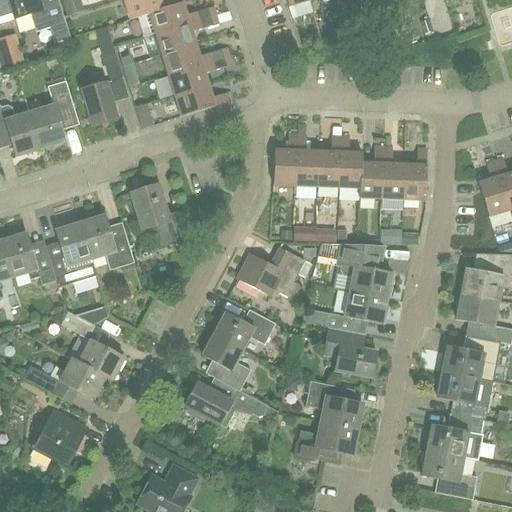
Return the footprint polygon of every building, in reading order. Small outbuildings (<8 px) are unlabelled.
[(69,39),(57,0),(0,0),(0,25),(31,16),(35,29),(54,23),(60,42),(69,39)] [(82,13),(77,0),(62,0),(68,17),(82,13)] [(159,0),(124,0),(123,0),(129,22),(150,15),(150,14),(163,10),(159,0)] [(309,3),(308,0),(285,0),(288,9),(309,3)] [(156,36),(218,17),(215,8),(186,17),(182,4),(163,10),(150,14),(150,15),(129,22),(137,19),(143,38),(155,35),(156,36)] [(192,34),(207,29),(220,25),(218,17),(156,36),(158,44),(162,56),(195,46),(192,34)] [(108,27),(95,31),(110,82),(123,78),(108,27)] [(24,64),(16,36),(0,40),(0,49),(6,70),(24,64)] [(168,77),(231,58),(228,49),(199,58),(195,46),(162,56),(168,77)] [(205,75),(219,71),(233,67),(231,58),(168,77),(174,98),(208,87),(205,75)] [(53,108),(29,115),(40,151),(64,144),(55,113),(72,108),(65,84),(47,89),(53,108)] [(91,128),(117,120),(106,85),(80,93),(91,128)] [(212,99),(208,87),(174,98),(181,119),(230,104),(227,94),(212,99)] [(147,104),(135,108),(141,130),(154,126),(147,104)] [(15,159),(40,151),(29,115),(14,119),(12,110),(7,108),(0,110),(0,108),(0,133),(7,132),(15,159)] [(295,189),(297,136),(288,136),(287,152),(274,152),(273,188),(295,189)] [(316,190),(318,154),(305,153),(306,137),(297,136),(295,189),(316,190)] [(338,190),(340,138),(331,138),(330,154),(318,154),(316,190),(338,190)] [(349,139),(340,138),(338,190),(359,191),(361,165),(362,155),(348,155),(349,139)] [(381,201),(383,150),(374,149),(373,165),(361,165),(359,191),(358,200),(381,201)] [(402,202),(404,167),(391,166),(392,150),(383,150),(381,201),(402,202)] [(417,167),(404,167),(402,202),(425,203),(427,152),(417,151),(417,167)] [(511,211),(511,173),(508,175),(503,160),(494,163),(510,212),(511,211)] [(510,212),(494,163),(485,166),(490,181),(478,185),(489,219),(510,212)] [(163,246),(188,238),(180,213),(167,217),(157,187),(132,195),(143,230),(157,226),(163,246)] [(105,217),(80,225),(96,277),(97,277),(92,261),(106,257),(110,272),(134,265),(125,237),(112,241),(105,217)] [(96,277),(80,225),(55,233),(62,256),(49,260),(56,283),(57,289),(72,284),(96,277)] [(287,227),(287,242),(330,243),(330,228),(287,227)] [(56,283),(49,260),(47,255),(34,259),(27,236),(2,243),(13,279),(29,274),(31,280),(39,278),(42,287),(56,283)] [(0,282),(13,279),(2,243),(0,243),(0,299),(3,299),(0,288),(0,282)] [(391,275),(380,273),(385,248),(340,247),(336,266),(340,266),(339,273),(342,277),(351,279),(348,293),(387,301),(391,275)] [(293,284),(304,264),(279,250),(270,267),(250,257),(237,282),(269,298),(272,292),(292,302),(299,288),(293,284)] [(511,289),(511,257),(497,257),(493,277),(466,271),(461,296),(498,303),(500,290),(511,289)] [(382,327),(387,301),(348,293),(343,319),(327,316),(327,318),(323,317),(320,328),(325,329),(328,330),(354,335),(357,322),(382,327)] [(511,331),(493,328),(498,303),(461,296),(456,321),(481,326),(478,340),(500,345),(509,347),(511,333),(511,331)] [(86,340),(93,327),(68,314),(61,327),(86,340)] [(223,315),(212,337),(242,352),(248,339),(263,347),(274,326),(253,315),(246,327),(223,315)] [(376,353),(363,351),(366,337),(354,335),(328,330),(323,358),(336,361),(334,373),(371,380),(376,353)] [(235,365),(242,352),(212,337),(201,358),(224,369),(217,382),(218,383),(239,393),(250,373),(235,365)] [(495,367),(500,345),(478,340),(475,340),(472,354),(446,348),(441,374),(479,381),(492,384),(495,367)] [(78,364),(78,365),(105,378),(104,379),(105,379),(111,383),(124,359),(90,342),(78,364)] [(105,378),(78,365),(78,364),(72,361),(66,372),(56,367),(50,377),(30,367),(23,380),(53,396),(60,384),(93,401),(105,379),(104,379),(105,378)] [(463,404),(460,419),(482,423),(484,423),(489,400),(475,397),(479,381),(441,374),(436,399),(463,404)] [(262,417),(267,408),(239,393),(218,383),(212,393),(196,385),(183,409),(188,411),(186,415),(202,423),(204,419),(219,427),(219,425),(224,428),(233,412),(251,416),(257,419),(262,417)] [(322,412),(319,424),(357,431),(362,405),(335,400),(337,389),(309,384),(304,409),(322,412)] [(67,467),(86,430),(53,413),(34,449),(67,467)] [(478,445),(482,423),(460,419),(458,418),(455,431),(431,427),(426,452),(462,459),(475,462),(478,445)] [(315,461),(320,463),(340,467),(342,455),(352,457),(357,431),(319,424),(317,436),(299,433),(294,460),(315,464),(315,461)] [(459,476),(462,459),(426,452),(421,478),(445,482),(442,496),(472,502),(476,479),(459,476)] [(189,497),(198,480),(173,467),(164,483),(152,477),(137,506),(149,511),(183,511),(191,498),(189,497)]
